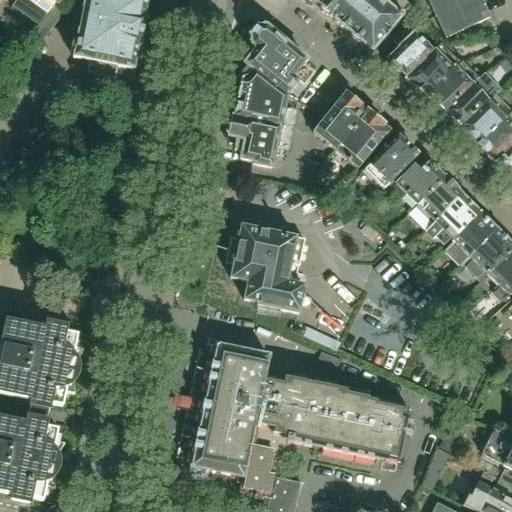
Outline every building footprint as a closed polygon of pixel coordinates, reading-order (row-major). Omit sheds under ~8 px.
[(56,6),(60,0),(17,0),(12,8),(38,27),(43,21),(56,6)] [(140,46),(145,23),(146,20),(143,20),(147,0),(84,0),(73,59),(89,63),(87,74),(114,80),(117,68),(133,72),(137,49),(140,49),(140,46)] [(408,10),(398,0),(305,0),(314,7),(315,7),(332,22),(331,22),(368,53),(369,53),(371,54),(400,19),(408,10)] [(489,20),(479,0),(425,0),(444,40),(489,20)] [(38,27),(31,34),(40,41),(51,28),(43,21),(38,27)] [(404,80),(439,46),(433,40),(426,46),(413,34),(419,28),(416,26),(417,24),(414,22),(393,43),(399,49),(386,61),(386,67),(396,76),(399,74),(404,80)] [(302,67),(306,62),(266,29),(265,29),(263,28),(257,28),(256,28),(249,37),(250,38),(251,42),(250,44),(252,46),(251,47),(256,50),(243,66),(252,73),(253,73),(285,100),(286,98),(298,83),(303,87),(313,75),(302,67)] [(423,98),(458,64),(448,53),(439,45),(439,46),(404,80),(403,81),(423,99),(423,98)] [(497,51),(504,61),(510,57),(502,47),(497,51)] [(443,115),(478,80),(468,70),(460,62),(458,64),(423,98),(443,115)] [(284,111),(286,98),(285,100),(253,73),(252,73),(246,81),(240,81),(236,101),(238,102),(234,120),(265,126),(291,132),(291,131),(294,113),(284,111)] [(459,130),(488,102),(479,93),(489,84),(482,76),(478,80),(443,115),(443,116),(459,130)] [(334,153),(367,113),(366,112),(365,114),(359,109),(360,108),(344,95),(311,135),(334,153)] [(477,148),(505,119),(511,114),(494,97),(488,102),(459,130),(477,148)] [(356,172),(389,132),(381,126),(367,114),(368,114),(367,113),(334,153),(356,172)] [(511,147),(511,114),(505,119),(477,148),(493,165),(495,164),(511,147)] [(287,149),(291,132),(265,126),(234,120),(227,124),(225,134),(229,139),(229,140),(236,142),(234,152),(241,154),(239,161),(252,163),(252,166),(271,170),(276,149),(277,147),(287,149)] [(384,191),(417,158),(397,139),(365,172),(384,191)] [(511,183),(511,182),(511,147),(495,164),(495,165),(501,172),(501,171),(509,179),(508,180),(511,183)] [(417,208),(443,181),(428,166),(418,176),(411,169),(395,186),(417,208)] [(434,225),(460,198),(461,197),(444,180),(443,181),(417,208),(434,225)] [(444,249),(477,215),(460,198),(434,225),(425,234),(432,241),(434,240),(444,249)] [(468,259),(494,232),(477,215),(444,249),(445,250),(443,252),(451,261),(459,268),(468,259)] [(295,287),(304,242),(279,237),(280,229),(260,224),(258,233),(240,229),(237,243),(230,242),(225,266),(233,268),(230,281),(247,285),(244,303),(258,306),(257,309),(298,317),(304,289),(295,287)] [(485,277),(511,249),(511,248),(495,231),(494,232),(468,259),(471,262),(464,269),(479,284),(485,277)] [(511,293),(511,249),(485,277),(499,290),(492,297),(500,305),(511,293)] [(427,275),(440,287),(444,283),(431,270),(427,275)] [(62,409),(77,336),(5,322),(0,344),(0,395),(31,402),(28,413),(47,417),(49,406),(62,409)] [(293,511),(300,484),(266,477),(270,455),(283,458),(286,442),(396,465),(408,411),(366,402),(367,398),(336,391),(337,388),(313,383),(312,386),(304,385),(305,381),(265,373),(267,358),(215,348),(212,363),(211,362),(206,387),(207,387),(204,401),(203,401),(203,402),(202,402),(202,403),(202,404),(204,404),(202,414),(200,414),(200,415),(199,414),(199,416),(200,416),(200,417),(201,417),(198,430),(197,430),(192,454),(193,454),(189,469),(241,480),(238,494),(246,496),(246,498),(262,501),(262,499),(269,501),(266,511),(293,511)] [(0,494),(42,503),(57,431),(45,428),(47,417),(28,413),(26,424),(0,419),(0,494)] [(511,414),(501,437),(511,442),(511,414)] [(511,442),(501,437),(492,432),(491,434),(492,434),(480,457),(501,467),(500,468),(511,474),(511,442)] [(437,451),(433,460),(445,464),(449,457),(437,451)] [(425,479),(422,487),(431,491),(435,484),(425,479)] [(511,511),(511,502),(492,493),(492,492),(490,491),(490,492),(483,488),(476,502),(483,505),(479,511),(511,511)]
